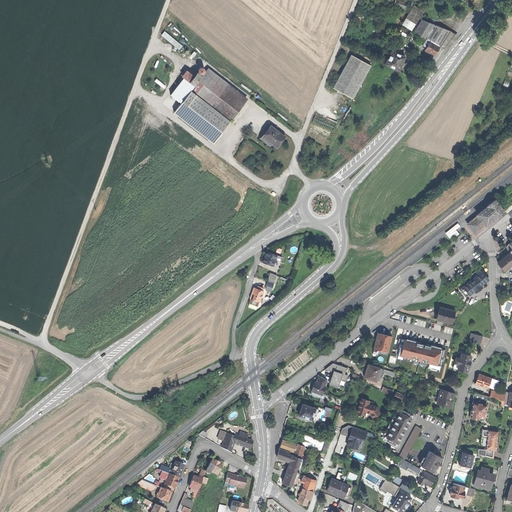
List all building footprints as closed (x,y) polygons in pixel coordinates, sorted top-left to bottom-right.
[(397,0),(396,0),(394,6),(405,11),(408,4),(397,0)] [(402,25),(411,31),(423,13),(414,7),(402,25)] [(415,33),(426,41),(428,42),(429,41),(440,47),(449,31),(423,20),(415,33)] [(179,48),(182,45),(165,30),(162,34),(179,48)] [(427,48),(425,51),(434,56),(437,51),(440,47),(429,41),(428,42),(430,43),(427,48)] [(385,65),(398,72),(401,64),(405,58),(392,52),(385,65)] [(331,89),(351,99),(369,66),(349,56),(331,89)] [(188,82),(192,86),(200,76),(195,72),(188,82)] [(192,86),(189,90),(209,106),(224,87),(204,72),(200,76),(192,86)] [(224,87),(209,106),(229,121),(243,103),(224,87)] [(172,111),(212,143),(221,131),(229,121),(209,106),(189,90),(182,100),(172,111)] [(333,130),(336,123),(321,116),(318,124),(333,130)] [(270,143),(275,146),(278,142),(282,137),(276,133),(273,131),(269,127),(265,133),(264,135),(268,138),(266,140),(270,143)] [(268,146),(270,143),(266,140),(262,137),(264,135),(265,133),(263,132),(258,139),(268,146)] [(476,215),(477,216),(485,225),(486,226),(488,224),(490,222),(496,218),(504,212),(494,200),(490,203),(487,206),(476,215)] [(477,216),(467,224),(475,233),(485,225),(477,216)] [(449,237),(451,240),(459,233),(457,231),(456,229),(455,229),(455,228),(453,226),(446,233),(449,237)] [(274,255),(265,251),(261,262),(270,266),(272,261),(273,258),(274,255)] [(500,266),(503,270),(509,265),(510,266),(511,264),(511,263),(511,254),(511,252),(509,253),(497,263),(500,266)] [(462,287),(468,294),(476,289),(478,287),(488,279),(482,271),(462,287)] [(269,291),(272,283),(268,281),(266,280),(264,285),(265,286),(264,289),(269,291)] [(256,302),(257,302),(261,291),(260,290),(261,288),(255,286),(254,288),(252,288),(248,298),(249,299),(248,300),(251,301),(251,300),(256,302)] [(465,297),(468,294),(462,287),(459,290),(465,297)] [(454,310),(439,307),(438,311),(440,312),(439,319),(436,319),(451,323),(452,317),(449,316),(451,310),(453,311),(454,310)] [(391,336),(377,332),(371,350),(386,354),(391,336)] [(469,340),(479,343),(482,336),(471,333),(469,340)] [(445,349),(401,338),(396,354),(441,366),(445,349)] [(471,356),(461,353),(460,358),(458,364),(457,369),(467,371),(468,366),(469,361),(471,356)] [(332,363),(324,369),(332,372),(330,377),(329,382),(338,385),(340,379),(345,380),(347,374),(344,374),(346,367),(332,363)] [(365,371),(363,377),(376,381),(377,375),(380,367),(369,364),(368,367),(367,367),(365,371)] [(477,378),(475,383),(487,388),(488,386),(491,378),(479,374),(477,378)] [(319,376),(316,383),(325,387),(327,381),(319,376)] [(496,380),(491,378),(488,386),(493,388),(496,380)] [(320,394),(322,395),(325,387),(316,383),(314,383),(313,387),(312,391),(318,394),(320,394)] [(381,390),(391,394),(393,389),(383,385),(381,390)] [(454,393),(441,389),(440,393),(438,398),(440,398),(439,403),(444,404),(443,406),(451,408),(453,401),(451,401),(451,398),(453,398),(453,396),(454,393)] [(402,399),(404,394),(396,391),(394,396),(402,399)] [(435,403),(443,406),(444,404),(439,403),(440,398),(438,398),(440,393),(438,392),(435,403)] [(484,404),(485,399),(475,397),(476,392),(474,392),(473,402),(484,404)] [(476,392),(475,397),(485,399),(493,401),(493,398),(490,397),(476,392)] [(497,394),(491,392),(490,397),(493,398),(503,401),(505,395),(498,392),(497,394)] [(358,406),(356,414),(364,416),(365,413),(370,414),(371,416),(375,414),(376,416),(380,414),(376,407),(373,406),(368,404),(369,401),(360,399),(358,406)] [(470,416),(483,418),(485,410),(486,410),(487,407),(485,407),(486,404),(484,404),(473,402),(471,409),(470,416)] [(299,416),(311,420),(312,417),(315,408),(303,404),(301,410),(299,416)] [(401,409),(384,440),(396,447),(413,416),(401,409)] [(341,429),(340,434),(347,436),(346,440),(347,440),(345,446),(351,448),(356,449),(360,451),(361,450),(362,448),(363,447),(363,445),(362,445),(362,444),(365,436),(367,433),(366,432),(366,431),(347,426),(341,429)] [(398,457),(404,460),(421,429),(415,426),(398,457)] [(494,450),(496,450),(497,443),(496,443),(497,439),(498,431),(482,429),(482,434),(483,436),(487,436),(485,449),(494,450)] [(226,433),(224,439),(232,443),(234,438),(234,437),(226,433)] [(236,444),(250,449),(252,441),(246,439),(239,437),(238,437),(238,439),(236,444)] [(229,452),(232,443),(224,439),(221,448),(225,450),(229,452)] [(289,454),(293,456),(297,444),(283,439),(281,444),(280,449),(289,452),(289,454)] [(303,446),(297,444),(293,456),(300,458),(301,456),(301,454),(303,446)] [(493,458),(494,450),(485,449),(478,448),(478,454),(493,458)] [(302,459),(300,458),(293,456),(289,454),(289,452),(280,449),(277,458),(289,462),(291,463),(300,466),(302,459)] [(433,454),(429,451),(425,458),(421,465),(419,469),(425,472),(426,469),(433,473),(438,464),(441,458),(437,456),(433,454)] [(473,455),(461,452),(460,457),(458,464),(461,464),(461,465),(467,466),(471,466),(473,455)] [(211,471),(217,474),(220,468),(219,467),(220,464),(216,461),(212,459),(207,469),(211,471)] [(410,464),(401,459),(397,465),(406,471),(407,468),(410,464)] [(289,462),(283,480),(285,481),(291,463),(289,462)] [(171,472),(170,476),(177,478),(178,479),(180,472),(183,466),(175,463),(171,472)] [(298,474),(300,466),(291,463),(285,481),(283,480),(282,483),(291,486),(298,474)] [(483,486),(489,488),(491,481),(493,473),(487,472),(480,470),(478,469),(476,476),(475,482),(483,484),(482,486),(483,486)] [(423,471),(417,482),(422,485),(423,483),(429,486),(431,483),(432,481),(433,481),(434,479),(434,478),(434,477),(423,471)] [(159,479),(165,481),(168,475),(165,474),(162,473),(159,479)] [(227,473),(225,482),(228,483),(228,485),(244,489),(246,478),(237,476),(231,474),(227,473)] [(164,485),(173,489),(175,484),(177,478),(170,476),(168,475),(165,481),(164,485)] [(402,479),(395,475),(391,482),(399,486),(402,479)] [(483,486),(482,486),(483,484),(475,482),(476,476),(472,475),(469,486),(482,490),(483,486)] [(195,490),(198,491),(201,482),(202,479),(198,478),(193,476),(191,482),(189,487),(191,488),(195,490)] [(304,482),(302,488),(312,491),(316,480),(306,477),(304,482)] [(387,491),(392,482),(385,478),(379,488),(385,492),(386,491),(387,491)] [(329,485),(326,490),(343,497),(344,496),(347,488),(348,486),(331,479),(329,485)] [(387,491),(397,497),(401,492),(398,490),(399,487),(392,482),(387,491)] [(465,486),(453,483),(453,486),(452,488),(451,488),(451,489),(450,489),(449,489),(448,491),(449,492),(450,492),(449,494),(451,494),(451,496),(459,498),(459,496),(463,497),(465,491),(463,491),(465,486)] [(402,484),(400,487),(411,494),(413,490),(402,484)] [(474,488),(468,487),(466,494),(473,495),(474,488)] [(155,498),(167,502),(168,497),(170,493),(159,488),(157,493),(156,497),(155,498)] [(302,503),(306,505),(308,499),(310,500),(312,491),(302,488),(298,502),(302,503)] [(409,504),(408,503),(411,498),(401,492),(397,497),(395,500),(392,507),(400,511),(402,511),(404,510),(405,507),(406,508),(407,508),(408,508),(409,507),(409,506),(409,505),(409,504)] [(185,499),(182,498),(179,505),(183,507),(181,511),(183,511),(189,511),(193,502),(185,499)] [(336,507),(336,508),(343,511),(345,511),(349,505),(339,500),(336,507)] [(354,505),(353,507),(360,511),(363,504),(355,500),(354,505)] [(232,511),(236,511),(246,511),(247,510),(248,505),(234,502),(232,511)]
